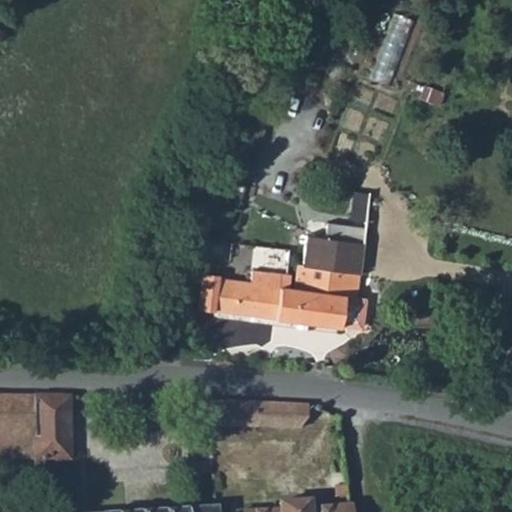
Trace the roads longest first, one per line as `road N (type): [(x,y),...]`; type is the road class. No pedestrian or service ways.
road 1 (unclassified): [(511,427),(351,393),(206,379),(0,374)]
road 2 (track): [(351,393),(371,511)]
